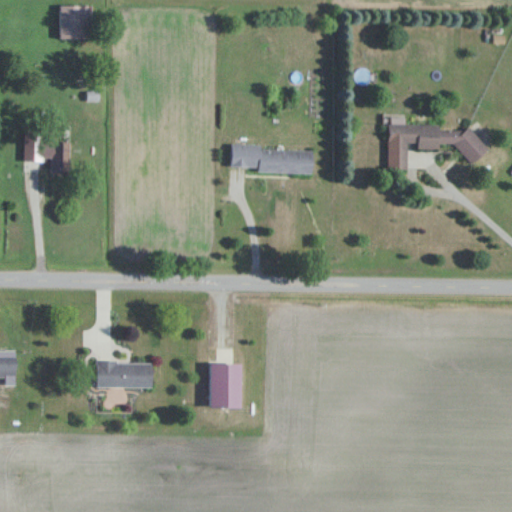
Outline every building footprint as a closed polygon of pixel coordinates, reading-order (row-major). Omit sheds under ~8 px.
[(61,5),(61,39),(90,39),(90,5),(61,5)] [(388,169),(407,170),(407,143),(415,143),(419,148),(458,148),(470,164),(488,151),(470,127),(459,135),(456,132),(442,132),(437,125),(406,125),(401,118),(388,118),(388,169)] [(71,141),(42,141),(42,134),(25,133),(25,160),(52,160),(52,171),(71,171),(71,141)] [(313,172),(314,150),(261,149),(261,145),(232,144),(232,170),(313,172)] [(19,365),(10,362),(10,361),(0,357),(0,375),(13,380),(19,365)] [(153,362),(96,362),(96,387),(153,387),(153,362)] [(242,408),(242,364),(211,364),(211,408),(242,408)]
